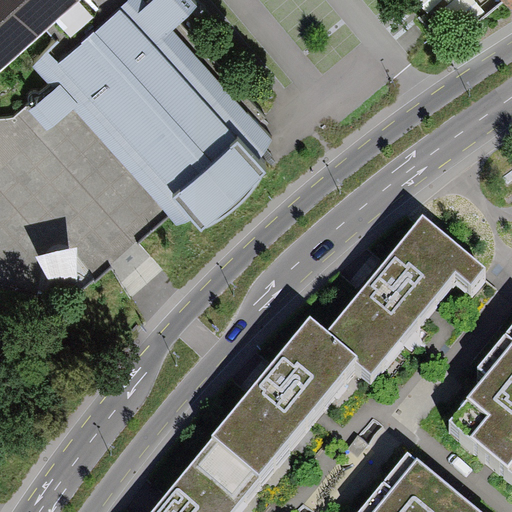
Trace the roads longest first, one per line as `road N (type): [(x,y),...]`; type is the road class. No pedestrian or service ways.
road 1 (primary): [(511,47),(415,110),(178,320),(32,511)]
road 2 (primary): [(90,511),(294,267),(511,98)]
